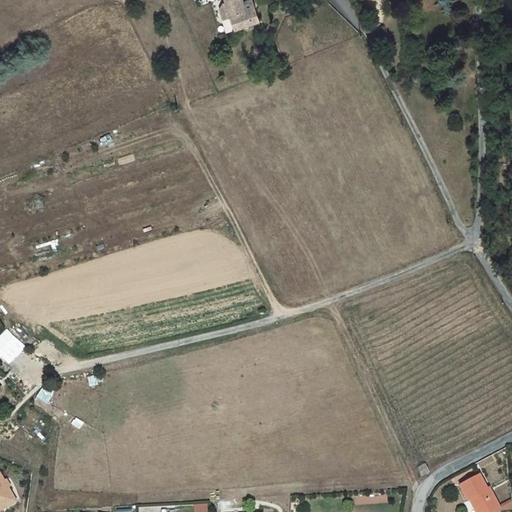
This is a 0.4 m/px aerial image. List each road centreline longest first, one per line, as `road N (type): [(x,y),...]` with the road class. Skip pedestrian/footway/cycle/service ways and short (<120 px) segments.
road 1 (unclassified): [(511,303),(474,239),(481,209),(480,0)]
road 2 (residential): [(414,511),(431,481),(511,435)]
